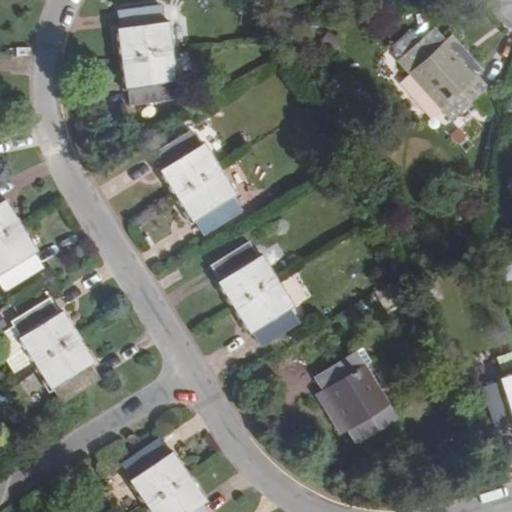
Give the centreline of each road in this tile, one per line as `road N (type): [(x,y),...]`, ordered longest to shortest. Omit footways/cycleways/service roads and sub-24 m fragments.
road 1 (residential): [(188,374),(49,142),(40,71),(60,0)]
road 2 (residential): [(188,374),(241,454),(317,511)]
